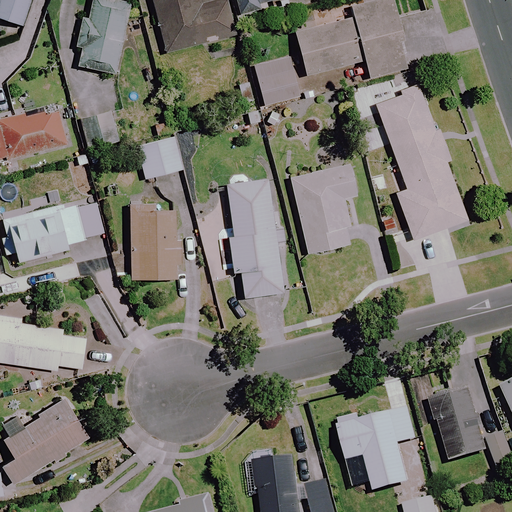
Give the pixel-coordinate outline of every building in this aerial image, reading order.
[(33,0),(0,0),(0,30),(1,30),(0,28),(0,18),(25,26),(33,0)] [(133,6),(107,0),(93,0),(88,28),(84,27),(76,66),(118,75),(133,6)] [(207,0),(202,2),(201,0),(154,0),(169,53),(237,35),(227,0),(207,0)] [(237,0),(242,15),(261,10),(259,6),(279,0),(237,0)] [(410,68),(393,0),(357,0),(313,11),(316,25),(297,29),(308,76),(367,62),(370,78),(410,68)] [(435,132),(419,86),(402,92),(403,96),(376,106),(407,190),(397,194),(414,241),(469,221),(448,163),(451,162),(440,130),(435,132)] [(45,108),(0,119),(0,162),(69,145),(60,110),(46,114),(45,108)] [(119,144),(114,112),(83,117),(88,149),(119,144)] [(175,172),(166,141),(137,149),(146,180),(175,172)] [(358,197),(351,165),(292,178),(309,255),(350,246),(346,229),(353,227),(347,199),(358,197)] [(229,229),(236,278),(242,278),(245,299),(285,293),(277,243),(285,242),(283,229),(276,230),(268,180),(227,186),(233,228),(229,229)] [(21,265),(42,260),(41,255),(50,253),(51,258),(70,254),(68,245),(102,237),(94,201),(4,220),(8,237),(3,238),(7,255),(19,253),(21,265)] [(157,213),(156,207),(132,207),(134,280),(181,279),(179,212),(157,213)] [(23,320),(0,316),(0,362),(58,371),(58,366),(84,369),(88,335),(22,326),(23,320)] [(511,384),(503,389),(511,409),(511,384)] [(487,451),(468,389),(432,400),(451,462),(487,451)] [(90,441),(67,400),(36,418),(38,422),(6,440),(17,459),(5,465),(15,484),(90,441)] [(417,439),(408,408),(360,421),(358,415),(336,421),(347,461),(365,456),(375,492),(408,483),(398,444),(417,439)] [(511,473),(511,455),(508,444),(491,449),(500,477),(511,473)] [(300,511),(293,456),(248,461),(252,495),(262,494),(263,511),(300,511)] [(334,511),(326,481),(306,486),(313,511),(334,511)] [(207,511),(204,498),(175,505),(176,508),(162,511),(207,511)] [(435,511),(432,498),(403,505),(405,511),(435,511)]
